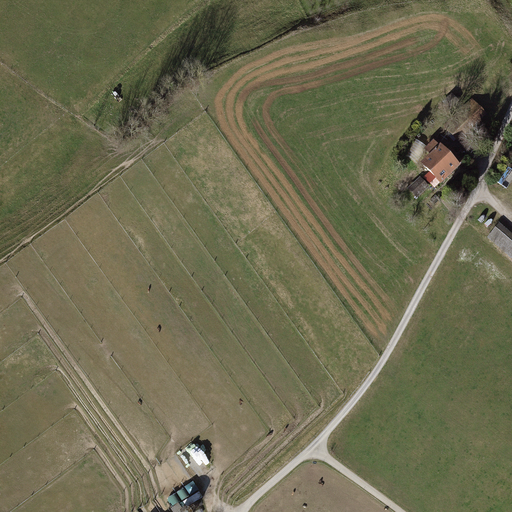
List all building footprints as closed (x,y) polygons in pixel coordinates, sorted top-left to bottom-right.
[(450,95),(439,105),(448,114),(458,103),(450,95)] [(444,126),(458,140),(485,116),(471,101),(444,126)] [(422,168),(439,187),(463,164),(449,149),(443,154),(433,143),(424,152),(431,160),(422,168)] [(419,178),(406,190),(415,201),(428,189),(419,178)] [(511,234),(497,221),(483,236),(511,261),(511,234)] [(181,453),(193,467),(206,456),(193,442),(181,453)] [(176,511),(190,511),(188,504),(203,499),(202,495),(178,502),(176,496),(172,497),(176,511)]
